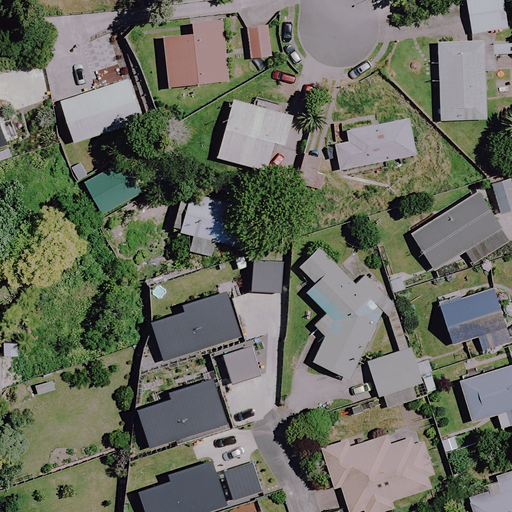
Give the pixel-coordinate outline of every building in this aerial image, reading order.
[(506,28),(501,0),(464,0),(470,34),(506,28)] [(227,82),(221,20),(190,24),(191,34),(162,37),(167,88),(227,82)] [(271,56),(266,25),(245,29),(250,60),(271,56)] [(510,41),(437,43),(439,121),(485,120),(483,72),(493,71),(492,56),(511,55),(510,41)] [(140,122),(126,80),(59,102),(73,144),(140,122)] [(292,116),(232,99),(216,158),(265,172),(273,143),(283,146),(292,116)] [(414,156),(407,119),(345,131),(348,142),(333,145),(339,171),(414,156)] [(319,157),(303,154),(297,186),(320,190),(322,178),(315,177),(319,157)] [(507,242),(477,190),(408,230),(432,271),(465,253),(471,263),(507,242)] [(249,210),(187,194),(177,232),(192,235),(188,251),(211,257),(215,242),(240,249),(249,210)] [(158,277),(143,238),(115,250),(131,289),(158,277)] [(349,380),(389,298),(364,274),(355,284),(318,248),(296,271),(309,284),(303,290),(325,311),(315,325),(325,332),(311,361),(349,380)] [(504,330),(492,288),(438,304),(450,345),(504,330)] [(420,384),(409,349),(367,362),(382,410),(415,400),(411,386),(420,384)] [(0,392),(13,389),(3,353),(0,353),(0,392)] [(511,424),(511,365),(458,380),(470,422),(496,416),(499,428),(511,424)] [(270,467),(253,411),(214,423),(226,463),(249,456),(254,472),(270,467)] [(416,444),(411,429),(348,447),(346,441),(320,448),(332,489),(339,487),(346,511),(357,511),(363,511),(382,511),(393,509),(391,501),(436,488),(423,442),(416,444)] [(511,511),(511,471),(464,486),(471,511),(511,511)]
